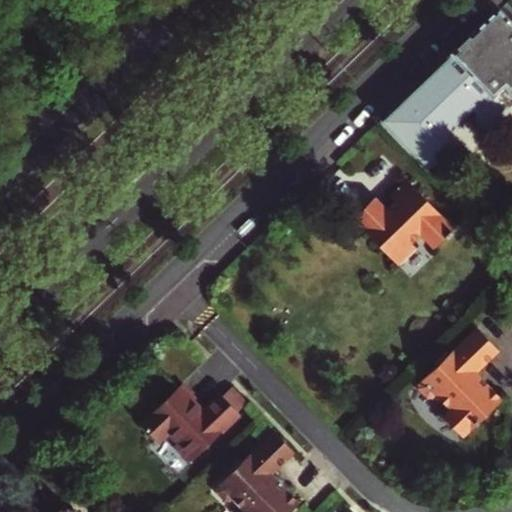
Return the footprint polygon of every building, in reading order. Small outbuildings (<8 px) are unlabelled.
[(511,21),(498,7),(379,122),(427,169),(437,164),(434,152),(448,139),(449,132),(477,105),(479,107),(479,113),(486,121),(495,122),(501,116),(500,110),(505,105),(511,105),(511,104),(511,21)] [(388,209),(377,198),(355,219),(400,266),(418,248),(413,243),(422,235),(436,249),(455,233),(454,231),(456,229),(408,179),(390,195),(396,201),(388,209)] [(501,350),(478,326),(418,384),(418,388),(428,398),(434,398),(437,394),(450,408),(443,415),(465,437),(504,399),(476,369),(479,367),(481,370),(501,350)] [(181,384),(141,424),(159,443),(170,432),(179,441),(175,445),(191,462),(240,414),(221,394),(202,411),(193,402),(196,399),(181,384)] [(290,511),(300,502),(273,474),(295,452),(275,430),(216,487),(215,492),(225,502),(230,502),(234,498),(247,511),(290,511)]
